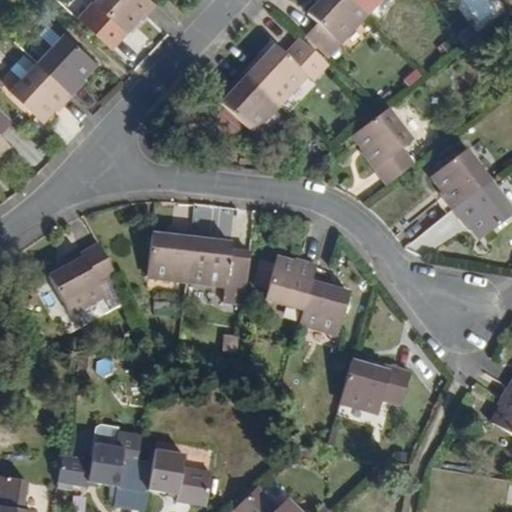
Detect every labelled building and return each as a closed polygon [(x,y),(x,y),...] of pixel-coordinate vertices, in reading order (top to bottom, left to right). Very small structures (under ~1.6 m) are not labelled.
[(134,12),(146,1),(145,0),(86,0),(113,24),(127,9),(134,12)] [(356,9),(345,0),(307,0),(300,9),(310,19),(331,36),(356,9)] [(345,0),(356,9),(364,0),(345,0)] [(62,85),(63,88),(77,74),(71,69),(85,52),(41,12),(26,29),(38,42),(27,54),(62,85)] [(457,38),(468,30),(458,18),(448,27),(457,38)] [(310,19),(297,31),(318,51),(331,36),(310,19)] [(318,51),(297,31),(280,46),(271,39),(257,53),(252,47),(238,62),(273,95),(300,67),(305,71),(321,53),(318,51)] [(62,85),(27,54),(0,83),(29,111),(42,98),(47,103),(62,85)] [(216,98),(245,125),(273,95),(238,62),(225,76),(229,82),(216,98)] [(356,146),(376,174),(405,151),(398,139),(405,132),(382,98),(349,124),(359,141),(356,146)] [(441,198),(478,169),(454,138),(424,161),(434,178),(431,184),(441,198)] [(502,201),(478,169),(441,198),(453,214),(459,211),(470,228),(502,201)] [(177,272),(182,226),(162,224),(163,230),(141,229),(137,267),(177,272)] [(236,298),(242,244),(220,241),(220,235),(204,234),(202,228),(182,226),(177,272),(215,277),(215,294),(236,298)] [(103,268),(85,236),(54,254),(56,258),(37,270),(60,305),(90,289),(84,279),(103,268)] [(295,269),(298,257),(281,253),(280,258),(260,253),(260,256),(257,256),(250,283),(247,292),(287,300),(295,269)] [(250,283),(257,256),(247,254),(242,280),(250,283)] [(317,274),(295,269),(287,300),(283,316),(321,325),(334,286),(315,281),(317,274)] [(355,359),(334,352),(321,395),(363,404),(366,393),(384,397),(395,365),(356,352),(355,359)] [(511,357),(508,356),(497,377),(511,385),(511,357)] [(511,385),(497,377),(489,392),(494,397),(485,415),(511,429),(511,385)] [(79,458),(48,454),(43,483),(77,488),(79,480),(106,484),(103,502),(117,505),(124,456),(128,434),(105,430),(106,425),(84,424),(79,458)] [(140,458),(124,456),(117,505),(133,508),(138,483),(161,486),(162,498),(193,502),(198,466),(169,461),(170,450),(142,446),(140,458)] [(0,511),(18,511),(20,508),(7,504),(11,478),(0,475),(0,511)] [(309,511),(305,507),(302,511),(280,492),(270,503),(246,477),(221,504),(229,511),(309,511)]
